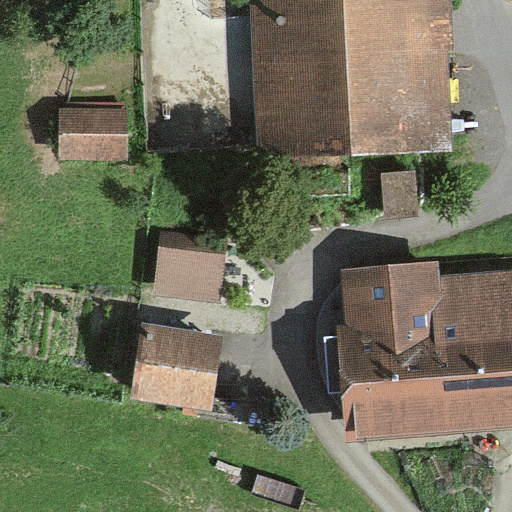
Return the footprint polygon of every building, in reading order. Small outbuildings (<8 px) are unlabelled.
[(258,0),(263,151),(437,146),(433,0),(258,0)] [(127,108),(56,107),(55,159),(126,160),(127,108)] [(228,238),(160,230),(153,294),(220,302),(228,238)] [(354,423),(443,417),(433,288),(431,267),(355,273),(359,326),(346,327),(354,423)] [(511,292),(511,282),(433,288),(443,417),(511,411),(511,292)] [(224,334),(140,323),(130,398),(214,409),(224,334)]
